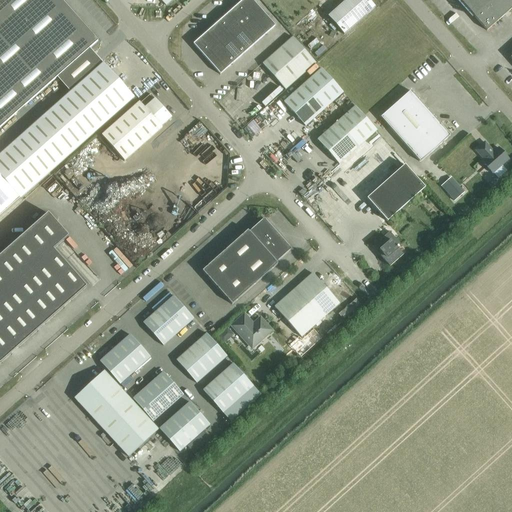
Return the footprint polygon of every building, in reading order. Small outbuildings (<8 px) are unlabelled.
[(0,0),(0,128),(98,42),(61,0),(0,0)] [(243,0),(237,5),(251,21),(262,11),(251,0),(243,0)] [(328,17),(329,17),(343,34),(344,35),(375,8),(374,7),(374,8),(367,0),(346,0),(328,17)] [(511,0),(459,0),(487,31),(511,8),(511,0)] [(227,15),(240,30),(251,21),(237,5),(227,15)] [(275,26),(262,11),(251,21),(264,36),(275,26)] [(216,24),(230,39),(240,30),(227,15),(216,24)] [(240,30),(254,45),(264,36),(251,21),(240,30)] [(206,33),(219,48),(230,39),(216,24),(206,33)] [(240,30),(230,39),(243,54),(254,45),(240,30)] [(193,45),(206,60),(219,48),(206,33),(193,45)] [(285,90),(316,63),(293,38),(262,64),(285,90)] [(230,39),(219,48),(233,64),(243,54),(230,39)] [(206,60),(220,75),(233,64),(219,48),(206,60)] [(103,64),(0,155),(0,175),(21,199),(134,98),(103,64)] [(283,103),(305,127),(343,94),(321,69),(283,103)] [(410,91),(380,118),(420,162),(450,136),(410,91)] [(171,118),(151,95),(140,104),(139,103),(101,136),(124,162),(162,129),(161,127),(171,118)] [(317,140),(339,165),(377,131),(355,107),(317,140)] [(492,174),(508,159),(498,148),(493,153),(485,143),(476,151),(484,161),(482,162),(492,174)] [(367,199),(387,222),(425,188),(404,165),(367,199)] [(464,193),(451,178),(441,186),(455,201),(464,193)] [(48,214),(0,256),(0,363),(86,287),(53,250),(68,237),(48,214)] [(291,250),(264,219),(249,232),(247,231),(202,271),(232,305),(277,264),(276,263),(291,250)] [(390,267),(403,255),(397,249),(398,248),(397,247),(396,248),(385,235),(374,245),(383,255),(380,256),(390,267)] [(339,304),(326,289),(312,274),(274,307),(301,338),(339,304)] [(194,319),(174,297),(143,324),(163,346),(194,319)] [(233,326),(252,348),(271,331),(260,319),(253,326),(244,316),(233,326)] [(207,334),(176,361),(196,384),(227,357),(207,334)] [(130,335),(100,362),(119,385),(150,358),(130,335)] [(233,364),(203,391),(223,414),(253,387),(233,364)] [(163,373),(132,400),(152,422),(183,395),(163,373)] [(100,375),(74,398),(128,457),(154,434),(100,375)] [(190,403),(159,430),(179,453),(210,425),(190,403)] [(204,431),(187,446),(193,453),(211,438),(204,431)]
